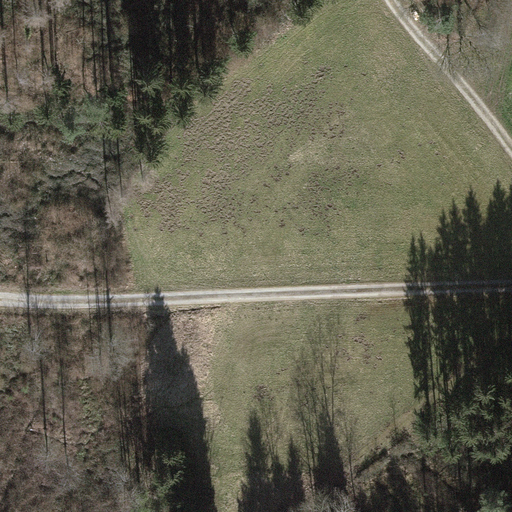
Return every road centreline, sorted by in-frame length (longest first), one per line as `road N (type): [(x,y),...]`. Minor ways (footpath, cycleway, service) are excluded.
road 1 (track): [(511,282),(0,300)]
road 2 (track): [(511,151),(392,0)]
